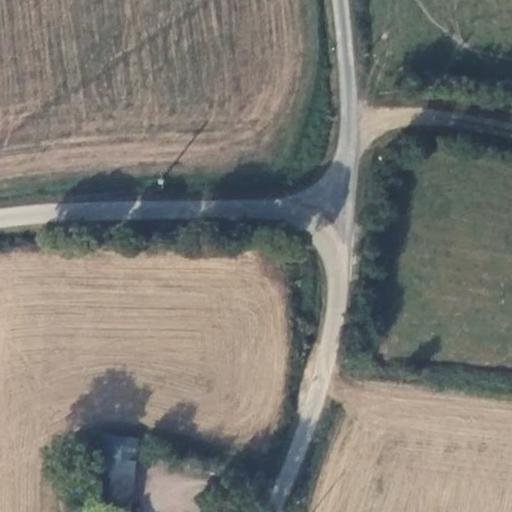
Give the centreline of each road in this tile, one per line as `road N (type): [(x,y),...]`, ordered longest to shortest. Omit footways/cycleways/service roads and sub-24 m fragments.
road 1 (unclassified): [(0,214),(347,189)]
road 2 (unclassified): [(267,511),(306,428),(332,340),(347,189)]
road 3 (unclassified): [(347,189),(342,0)]
